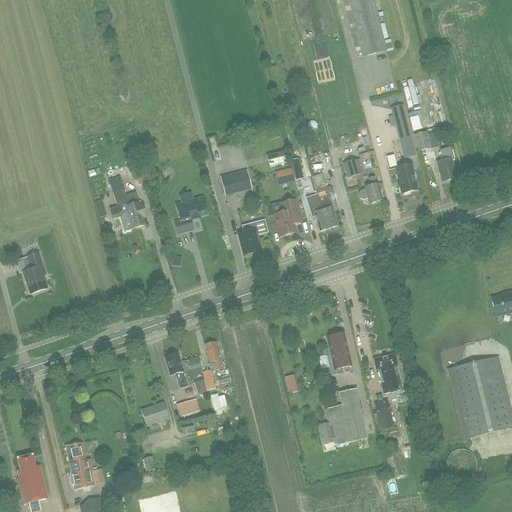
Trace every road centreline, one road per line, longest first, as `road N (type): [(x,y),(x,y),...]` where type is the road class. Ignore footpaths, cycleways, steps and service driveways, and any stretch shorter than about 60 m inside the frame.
road 1 (unclassified): [(247,294),(166,0)]
road 2 (primary): [(247,294),(511,205)]
road 3 (primary): [(0,378),(247,294)]
